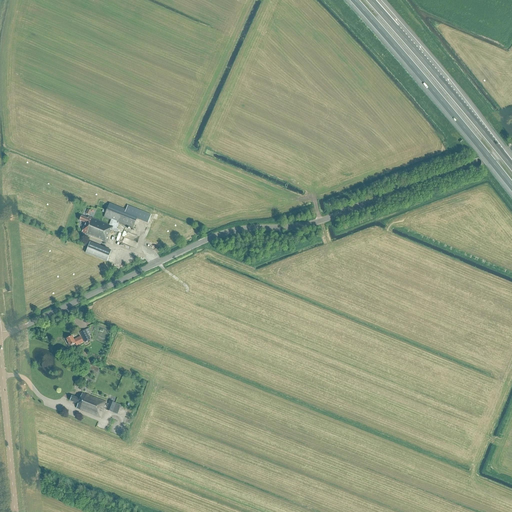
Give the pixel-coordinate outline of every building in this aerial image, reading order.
[(117,229),(119,223),(133,229),(137,219),(148,223),(151,215),(128,206),(126,210),(109,204),(104,217),(111,220),(109,225),(88,217),(87,219),(81,216),(79,221),(86,223),(82,232),(107,242),(109,238),(107,237),(108,233),(110,234),(112,230),(114,231),(114,232),(117,234),(118,232),(117,232),(119,229),(117,229)] [(126,230),(124,235),(139,241),(140,236),(126,230)] [(126,237),(124,241),(134,245),(135,240),(126,237)] [(107,262),(111,251),(90,242),(85,253),(107,262)] [(85,343),(89,341),(90,340),(88,336),(91,335),(88,328),(79,333),(85,343)] [(80,337),(79,338),(74,340),(72,336),(66,339),(70,346),(75,344),(76,346),(83,343),(80,337)] [(108,404),(106,404),(107,402),(82,393),(80,399),(72,396),(70,401),(78,404),(76,408),(100,418),(104,409),(106,410),(105,410),(112,413),(116,404),(109,401),(108,404)]
